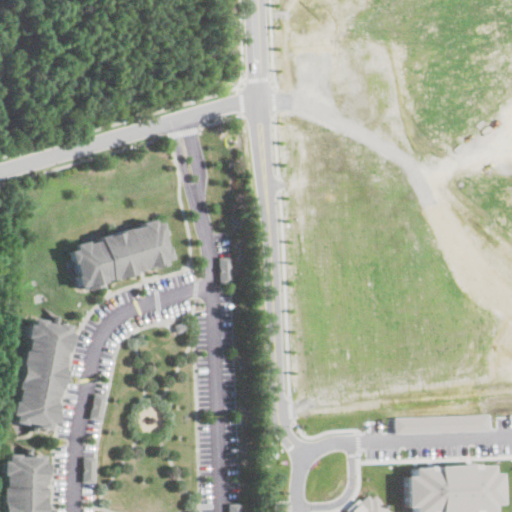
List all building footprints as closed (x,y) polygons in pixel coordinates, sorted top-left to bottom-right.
[(70,243),(72,248),(64,250),(67,262),(70,262),(73,274),(71,275),(74,286),(81,285),(83,289),(95,285),(94,282),(101,280),(150,265),(151,267),(164,264),(162,259),(170,257),(166,245),(164,245),(161,233),(163,233),(159,220),(152,222),(151,217),(138,221),(139,224),(95,236),(96,239),(83,242),(82,239),(70,243)] [(219,256),(219,282),(232,282),(231,256),(219,256)] [(64,324),(45,433),(29,430),(31,423),(21,422),(20,423),(8,421),(9,414),(5,413),(7,400),(10,400),(12,388),(10,387),(17,349),(20,349),(22,336),(20,336),(22,323),(27,323),(28,317),(64,324)] [(86,417),(97,419),(103,394),(90,392),(86,417)] [(392,416),(393,432),(486,429),(485,413),(392,416)] [(34,454),(33,511),(0,511),(0,459),(2,460),(2,453),(15,453),(15,455),(26,456),(26,447),(31,447),(30,454),(34,454)] [(81,455),(80,481),(92,482),(93,456),(81,455)] [(486,463),(487,472),(495,472),(496,503),(488,503),(488,511),(462,511),(410,511),(410,506),(403,506),(402,474),(410,474),(409,465),(486,463)] [(345,511),(387,511),(372,494),(369,497),(365,493),(345,511)] [(289,511),(289,500),(273,500),(272,511),(289,511)] [(227,502),(227,511),(240,511),(240,502),(227,502)]
